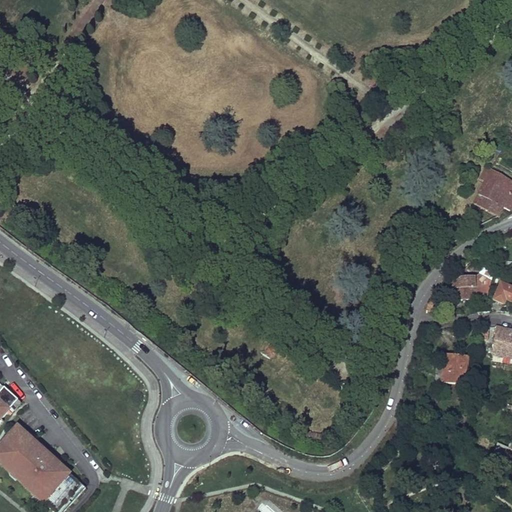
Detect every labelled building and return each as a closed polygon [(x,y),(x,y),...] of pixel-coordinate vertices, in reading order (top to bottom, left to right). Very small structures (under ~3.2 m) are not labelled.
[(509,212),(511,206),(511,195),(499,188),(504,180),(492,173),(492,170),(489,168),(485,169),(480,179),(485,183),(479,194),(503,208),(509,212)] [(511,184),(504,180),(499,188),(511,195),(511,184)] [(503,208),(479,194),(473,204),(497,218),(503,208)] [(454,289),(454,302),(463,301),(487,300),(491,282),(494,274),(481,268),(479,276),(475,279),(460,280),(461,289),(454,289)] [(511,289),(502,285),(495,300),(504,305),(506,300),(511,303),(511,289)] [(511,330),(496,326),(493,354),(511,358),(511,330)] [(489,327),(482,328),(481,340),(488,340),(489,327)] [(489,366),(490,355),(481,354),(479,365),(489,366)] [(450,355),(447,355),(444,383),(466,385),(469,357),(450,355)] [(0,420),(19,401),(7,390),(0,398),(0,420)] [(30,438),(19,428),(16,431),(27,442),(30,438)] [(16,431),(0,448),(0,459),(1,460),(0,461),(0,464),(9,473),(11,471),(20,478),(18,480),(34,495),(36,493),(45,501),(43,503),(53,511),(60,511),(66,506),(64,504),(73,494),(75,496),(83,487),(30,438),(27,442),(16,431)] [(11,471),(9,473),(18,480),(20,478),(11,471)] [(60,511),(65,511),(86,489),(83,487),(75,496),(73,494),(64,504),(66,506),(60,511)] [(36,493),(34,495),(43,503),(45,501),(36,493)]
